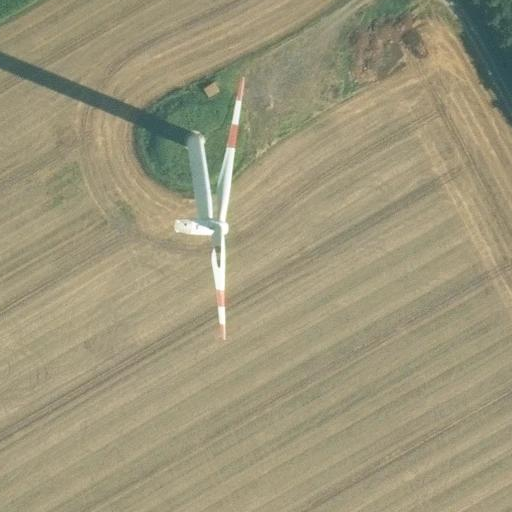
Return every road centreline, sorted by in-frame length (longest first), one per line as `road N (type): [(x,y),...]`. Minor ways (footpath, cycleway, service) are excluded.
road 1 (track): [(368,0),(257,72)]
road 2 (track): [(451,0),(511,112)]
